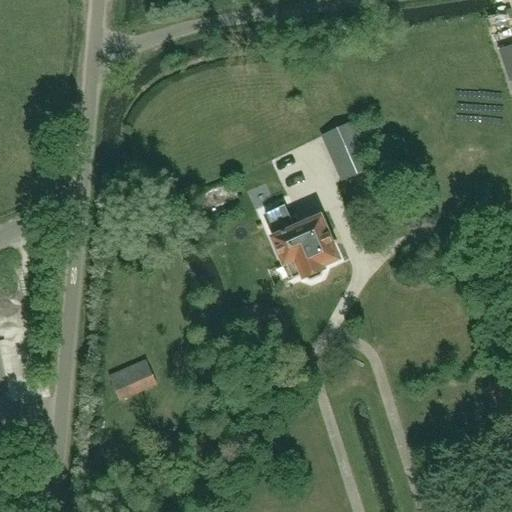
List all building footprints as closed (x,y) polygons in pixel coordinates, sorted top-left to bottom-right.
[(511,87),(511,45),(499,50),(511,87)] [(180,110),(157,119),(162,132),(175,162),(198,152),(180,110)] [(200,134),(206,150),(243,136),(236,120),(200,134)] [(354,123),(322,137),(342,183),(374,169),(354,123)] [(180,175),(175,162),(162,132),(139,142),(157,184),(180,175)] [(293,227),(285,207),(266,216),(275,236),(276,239),(274,240),(285,265),(287,265),(293,280),(303,276),(305,280),(311,282),(322,277),(324,271),(323,268),(338,261),(321,220),(305,227),(303,223),(293,227)] [(122,404),(159,388),(146,361),(110,378),(122,404)]
